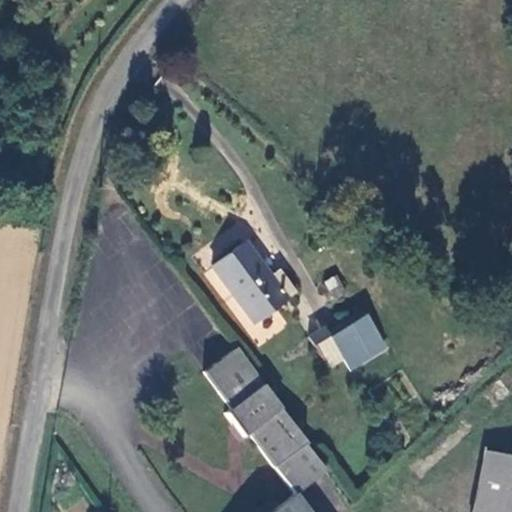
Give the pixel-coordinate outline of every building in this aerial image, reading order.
[(273,278),(246,244),(216,268),(256,321),(297,291),(282,271),(273,278)] [(359,313),(327,335),(350,370),(382,348),(359,313)] [(309,489),(325,478),(237,353),(206,374),(232,412),(223,418),(241,443),(249,437),(296,498),(277,511),(309,511),(299,497),(309,489)] [(504,511),(511,480),(511,451),(489,447),(473,511),(504,511)] [(325,511),(309,489),(299,497),(309,511),(325,511)]
